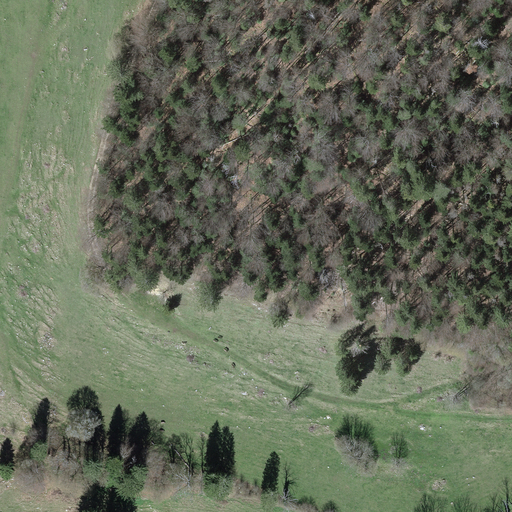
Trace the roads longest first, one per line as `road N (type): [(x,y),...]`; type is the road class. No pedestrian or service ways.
road 1 (track): [(164,0),(124,87),(90,221),(139,301),(272,381),(323,399),(427,417),(511,419)]
road 2 (track): [(378,409),(511,358)]
